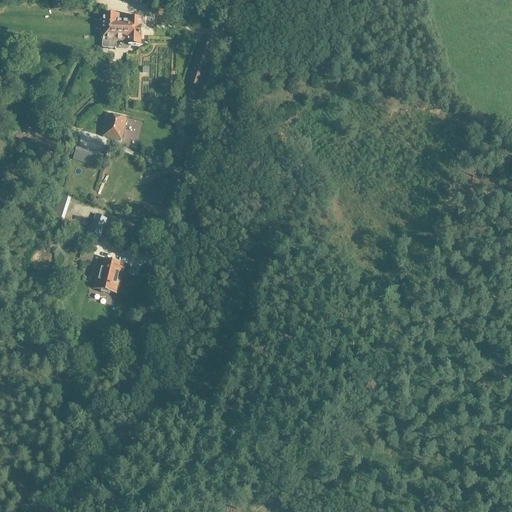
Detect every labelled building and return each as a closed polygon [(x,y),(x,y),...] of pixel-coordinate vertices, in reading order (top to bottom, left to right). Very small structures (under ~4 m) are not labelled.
[(102,39),(102,49),(109,49),(109,48),(116,49),(116,41),(128,42),(128,45),(139,45),(140,20),(129,20),(129,22),(117,22),(117,17),(104,16),(103,39),(102,39)] [(193,65),(187,83),(202,88),(209,70),(216,49),(201,44),(193,65)] [(109,62),(105,66),(110,71),(114,67),(109,62)] [(184,99),(182,107),(192,110),(194,102),(184,99)] [(108,115),(103,138),(121,142),(126,120),(108,115)] [(177,141),(172,156),(184,160),(189,144),(177,141)] [(77,148),(73,160),(94,167),(98,155),(77,148)] [(96,216),(86,238),(97,243),(107,221),(96,216)] [(101,260),(94,289),(117,295),(124,265),(101,260)]
